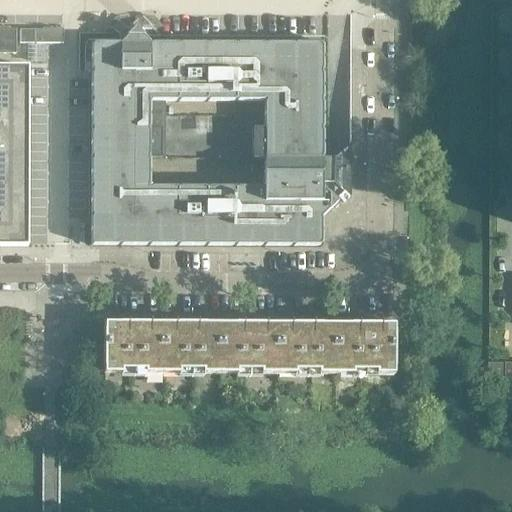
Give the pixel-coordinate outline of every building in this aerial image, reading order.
[(0,54),(15,54),(15,30),(0,30),(0,54)] [(63,44),(63,31),(20,30),(20,44),(63,44)] [(91,44),(91,246),(321,247),(321,219),(337,203),(321,188),(321,182),(333,182),(333,171),(321,160),(322,45),(150,44),(138,32),(131,40),(120,39),(120,43),(119,44),(91,44)] [(3,70),(3,68),(0,68),(0,247),(24,248),(24,247),(26,247),(26,246),(27,92),(25,92),(25,73),(27,73),(27,70),(26,70),(26,69),(25,69),(22,69),(22,70),(3,70)] [(162,375),(162,324),(103,324),(103,375),(162,375)] [(220,375),(220,325),(162,324),(162,375),(220,375)] [(277,375),(278,325),(220,325),(220,375),(277,375)] [(335,375),(335,325),(278,325),(277,375),(335,375)] [(394,376),(394,325),(335,325),(335,375),(394,376)]
